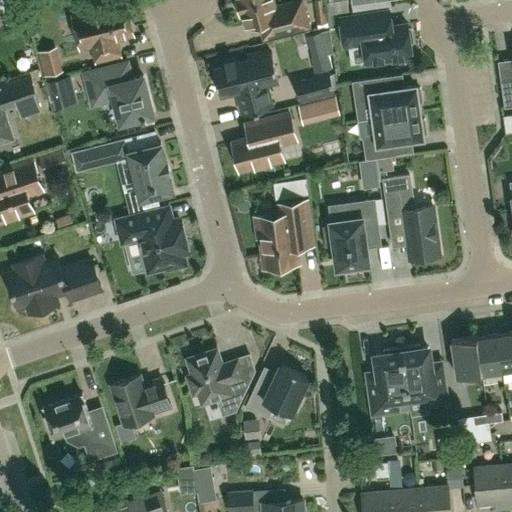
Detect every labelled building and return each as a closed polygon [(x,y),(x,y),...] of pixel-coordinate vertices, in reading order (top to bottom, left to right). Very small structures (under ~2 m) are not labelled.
[(115,38),(133,34),(125,3),(108,7),(106,0),(85,0),(82,1),(84,13),(73,16),(80,47),(92,44),(96,60),(119,54),(115,38)] [(301,0),(300,0),(285,4),(274,7),(272,0),(237,0),(241,14),(244,14),(247,25),(260,22),(264,37),(308,26),(301,0)] [(386,9),(377,11),(376,11),(367,12),(340,16),(344,45),(363,43),(366,61),(412,55),(410,44),(413,41),(411,29),(408,26),(407,23),(391,25),(391,24),(389,12),(389,9),(386,9)] [(323,30),(307,34),(313,57),(329,53),(323,30)] [(38,47),(44,73),(63,68),(57,43),(38,47)] [(236,90),(239,103),(242,113),(273,106),(270,95),(267,82),(279,79),(272,52),(269,53),(268,49),(247,54),(248,58),(239,60),(238,57),(221,61),(222,65),(214,67),(221,94),(236,90)] [(153,113),(143,75),(131,78),(127,62),(85,72),(93,103),(115,98),(121,122),(142,116),(143,118),(147,117),(146,115),(153,113)] [(295,82),(299,99),(334,91),(329,73),(295,82)] [(52,98),(54,98),(56,108),(79,102),(72,74),(47,80),(52,98)] [(5,111),(18,106),(38,100),(40,99),(32,75),(0,85),(0,142),(5,141),(14,138),(10,126),(5,111)] [(374,116),(419,110),(418,102),(422,102),(420,87),(416,87),(416,84),(389,89),(387,75),(353,81),(356,103),(371,101),(374,116)] [(511,76),(502,78),(505,105),(511,104),(511,76)] [(342,95),(294,102),(297,123),(345,116),(342,95)] [(419,110),(374,117),(376,133),(363,135),(366,157),(398,153),(396,140),(423,136),(423,133),(427,133),(425,118),(421,118),(419,110)] [(245,123),(248,136),(232,140),(239,169),(284,157),(280,142),(296,138),(289,111),(245,123)] [(161,142),(158,143),(144,146),(141,134),(113,141),(117,158),(130,155),(141,197),(173,189),(169,173),(169,172),(166,158),(165,159),(161,142)] [(41,167),(71,161),(68,145),(38,151),(41,167)] [(98,145),(73,151),(77,168),(103,162),(98,145)] [(377,157),(379,169),(391,167),(389,156),(377,157)] [(380,182),(377,157),(361,160),(364,184),(380,182)] [(0,219),(32,209),(27,193),(42,188),(32,159),(0,169),(0,219)] [(383,177),(391,233),(406,231),(410,257),(439,253),(433,204),(410,207),(408,191),(412,191),(409,174),(383,177)] [(374,198),(350,201),(353,217),(330,220),(337,267),(343,266),(344,270),(363,267),(363,264),(369,263),(364,228),(378,226),(374,198)] [(281,213),(277,213),(255,216),(258,236),(261,235),(265,265),(298,261),(296,245),(312,243),(306,199),(280,203),(281,213)] [(180,219),(171,221),(168,207),(118,219),(124,239),(141,235),(149,268),(165,264),(166,268),(185,263),(182,251),(188,249),(180,219)] [(70,295),(72,298),(99,289),(101,287),(93,261),(62,270),(54,249),(15,264),(18,270),(7,274),(17,304),(25,301),(28,301),(32,311),(34,309),(41,312),(48,310),(52,305),(54,301),(56,300),(54,290),(60,287),(63,291),(67,288),(70,295)] [(511,331),(498,333),(503,369),(511,367),(511,331)] [(498,333),(477,336),(482,372),(503,369),(498,333)] [(477,336),(477,335),(451,339),(457,375),(482,372),(477,336)] [(402,346),(409,395),(420,394),(422,406),(450,402),(444,360),(431,362),(428,346),(420,347),(420,343),(402,346)] [(375,354),(378,370),(365,371),(370,414),(398,410),(397,397),(409,395),(402,346),(383,349),(384,353),(375,354)] [(217,397),(222,414),(236,409),(246,387),(237,359),(221,364),(217,362),(213,350),(188,358),(193,373),(188,375),(194,392),(208,387),(212,398),(217,397)] [(260,378),(254,390),(246,405),(268,416),(273,404),(291,412),(293,408),(296,410),(302,397),(299,395),(308,376),(282,364),(274,381),(269,382),(260,378)] [(171,405),(163,382),(162,377),(143,384),(140,374),(111,383),(124,421),(116,424),(121,441),(137,436),(132,421),(153,414),(152,411),(171,405)] [(116,450),(107,422),(106,418),(92,422),(83,393),(83,392),(81,392),(81,393),(44,406),(44,405),(42,405),(42,407),(43,406),(53,436),(52,436),(53,438),(54,437),(54,436),(80,427),(90,458),(116,450)] [(487,413),(489,421),(503,419),(502,411),(487,413)] [(491,439),(489,421),(487,413),(473,415),(474,424),(468,424),(471,441),(491,439)] [(396,452),(394,436),(374,438),(376,454),(396,452)] [(393,484),(405,484),(405,466),(414,467),(415,450),(401,450),(401,461),(365,461),(364,476),(393,476),(393,484)] [(508,506),(504,464),(476,466),(479,502),(499,500),(500,507),(508,506)] [(419,487),(421,511),(451,511),(449,484),(419,487)] [(392,490),(394,511),(421,511),(419,487),(392,490)] [(233,511),(264,510),(264,511),(304,511),(304,498),(255,501),(253,489),(229,490),(230,511),(233,511)] [(394,511),(392,490),(363,492),(365,511),(394,511)] [(168,511),(163,496),(137,504),(139,511),(168,511)]
